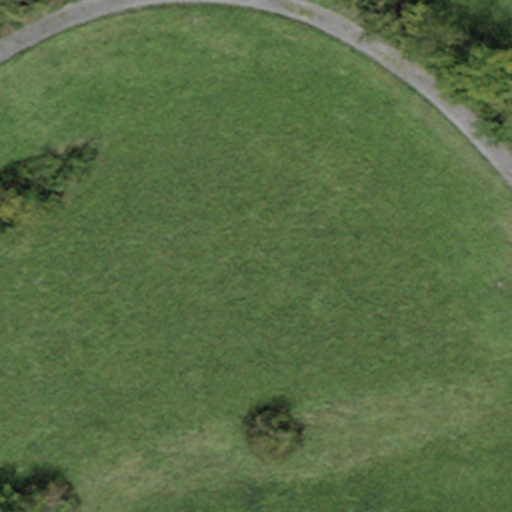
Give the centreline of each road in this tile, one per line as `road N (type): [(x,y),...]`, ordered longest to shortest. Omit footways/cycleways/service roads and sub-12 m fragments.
road 1 (track): [(511,174),(447,105),(285,1),(269,0)]
road 2 (track): [(137,0),(73,12),(0,54)]
